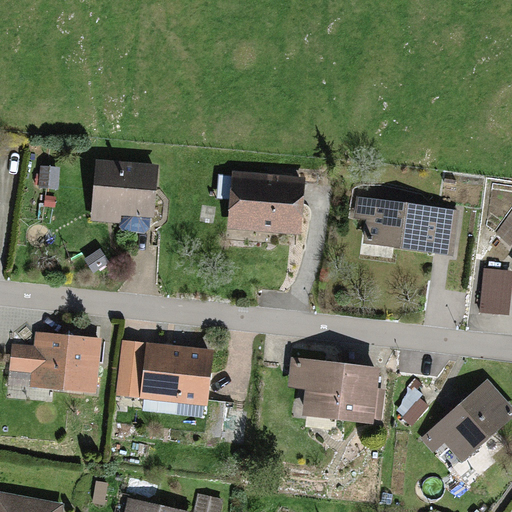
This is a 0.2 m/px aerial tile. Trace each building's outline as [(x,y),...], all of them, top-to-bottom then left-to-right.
[(151,171),(99,168),(96,216),(148,219),(151,171)] [(299,188),(233,184),(231,223),(297,228),(299,188)] [(456,212),(353,199),(351,221),(374,224),(371,246),(450,256),(456,212)] [(511,218),(497,237),(508,246),(511,241),(511,218)] [(511,271),(484,269),(480,311),(507,314),(511,271)] [(96,338),(33,333),(32,347),(12,345),(10,368),(30,369),(28,381),(91,387),(96,338)] [(205,351),(143,346),(140,393),(201,398),(205,351)] [(374,364),(290,358),(288,383),(301,384),(299,407),(370,412),(374,364)] [(511,413),(486,383),(420,439),(432,453),(443,443),(458,461),(511,414),(511,413)] [(56,511),(58,505),(0,494),(0,511),(56,511)] [(200,499),(197,511),(213,511),(216,501),(200,499)] [(185,511),(186,511),(127,500),(124,511),(185,511)]
